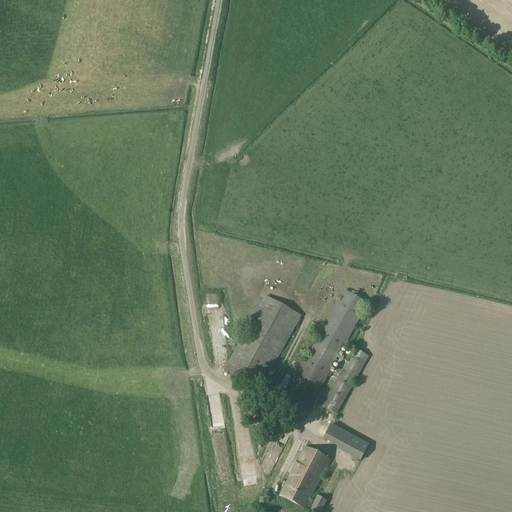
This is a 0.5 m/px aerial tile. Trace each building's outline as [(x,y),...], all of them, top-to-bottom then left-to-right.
[(305,417),(334,364),(342,368),(321,406),(336,415),(369,357),(353,348),(346,361),(338,357),(368,304),(344,290),(280,404),(305,417)] [(301,316),(265,296),(223,372),(225,373),(223,377),(228,380),(230,376),(259,392),(301,316)] [(337,449),(360,461),(370,445),(331,424),(322,440),(338,448),(337,449)] [(244,445),(240,440),(233,444),(237,450),(244,445)] [(280,496),(304,508),(329,461),(305,449),(280,496)] [(218,484),(232,481),(229,466),(215,469),(218,484)] [(309,511),(311,511),(320,511),(327,501),(317,496),(309,511)]
